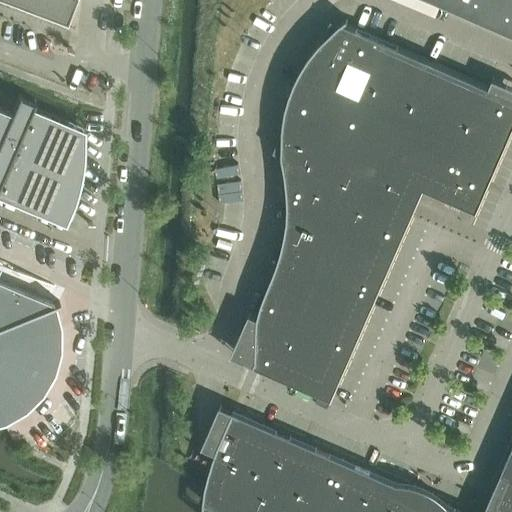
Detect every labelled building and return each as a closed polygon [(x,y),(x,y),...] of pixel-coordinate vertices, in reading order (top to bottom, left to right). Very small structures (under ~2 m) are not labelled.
[(7,0),(67,22),(75,0),(7,0)] [(511,0),(444,0),(449,2),(511,29),(511,0)] [(511,95),(344,22),(349,19),(348,17),(341,22),(332,18),(322,40),(319,44),(310,56),(302,68),(296,81),(291,93),(490,181),(511,129),(511,95)] [(511,68),(499,64),(494,75),(511,81),(511,68)] [(284,123),(284,127),(284,128),(274,150),(280,156),(286,172),(288,188),(402,238),(424,186),(477,209),(490,181),(291,93),(290,94),(286,108),(284,123)] [(19,95),(16,102),(12,113),(0,107),(0,197),(66,226),(76,203),(78,196),(80,188),(82,180),(84,172),(85,164),(86,156),(86,130),(79,127),(33,107),(35,101),(34,101),(33,102),(20,97),(21,95),(19,94),(19,95)] [(220,172),(219,182),(244,183),(244,174),(220,172)] [(283,248),(379,290),(402,238),(288,188),(289,205),(288,219),(286,234),(283,248)] [(262,303),(355,344),(379,290),(283,248),(278,262),(262,303)] [(54,303),(44,299),(0,279),(0,424),(5,423),(6,422),(4,417),(22,407),(25,411),(26,411),(43,394),(55,374),(61,351),(61,328),(55,304),(60,302),(59,301),(54,303)] [(258,317),(258,331),(258,332),(248,354),(257,357),(254,364),(256,365),(257,364),(299,382),(332,397),(355,344),(262,303),(258,317)] [(240,397),(231,416),(246,422),(241,434),(226,428),(219,444),(215,456),(215,457),(210,471),(208,481),(208,482),(200,499),(229,511),(320,511),(344,458),(236,411),(242,398),(240,397)] [(241,434),(246,422),(231,416),(226,428),(241,434)] [(384,511),(397,482),(344,458),(320,511),(384,511)] [(511,511),(511,467),(506,465),(502,471),(509,474),(492,511),(511,511)] [(416,485),(412,484),(405,482),(401,482),(398,482),(397,482),(384,511),(466,511),(449,504),(446,501),(443,498),(439,496),(433,492),(429,490),(425,488),(421,486),(416,485)]
